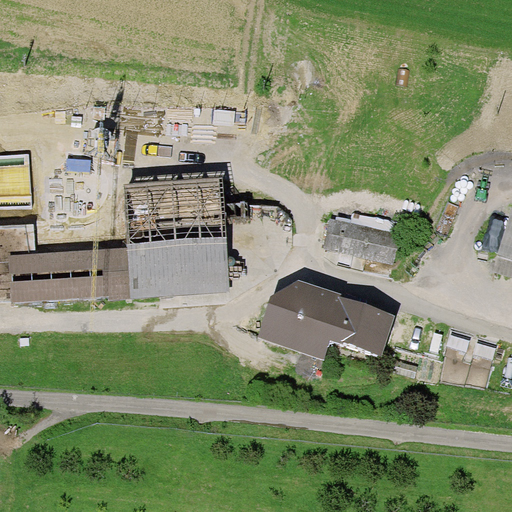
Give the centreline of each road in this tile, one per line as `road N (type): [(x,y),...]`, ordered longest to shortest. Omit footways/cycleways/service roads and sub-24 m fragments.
road 1 (unclassified): [(0,398),(511,440)]
road 2 (track): [(266,0),(255,245)]
